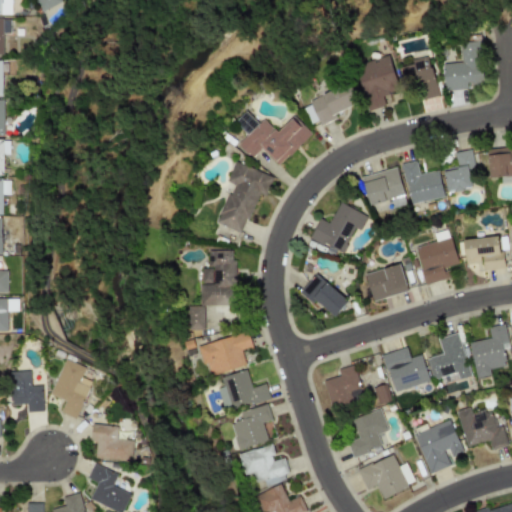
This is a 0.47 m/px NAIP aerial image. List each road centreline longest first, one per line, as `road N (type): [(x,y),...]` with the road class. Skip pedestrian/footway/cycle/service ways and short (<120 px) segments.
road 1 (residential): [(347,511),(320,462),(278,324),(272,267),(294,202),(341,158),(379,142),(511,113)]
road 2 (residential): [(288,356),(511,294)]
